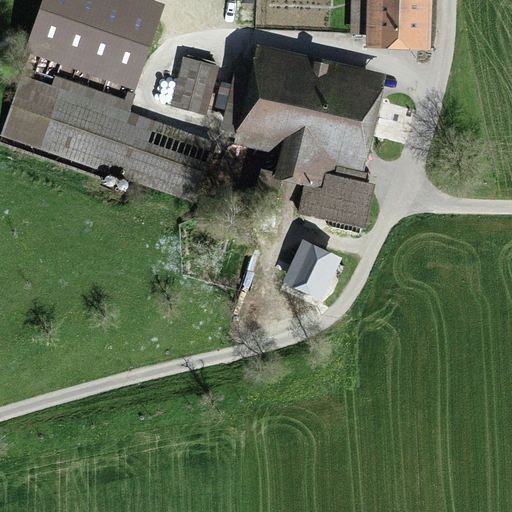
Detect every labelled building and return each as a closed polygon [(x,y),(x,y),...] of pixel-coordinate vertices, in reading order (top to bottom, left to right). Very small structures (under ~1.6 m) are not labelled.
[(136,87),(165,0),(164,0),(42,0),(26,50),(136,87)] [(430,0),(350,0),(350,33),(366,33),(366,45),(430,46),(430,0)] [(278,153),(274,169),(273,175),(279,177),(306,182),(321,186),(325,168),(363,177),(387,70),(256,40),(233,143),(278,153)] [(205,114),(219,65),(184,56),(170,104),(205,114)] [(124,99),(26,65),(2,133),(197,200),(218,140),(130,110),(136,93),(127,90),(124,99)] [(273,175),(274,169),(259,165),(248,209),(270,215),(279,177),(273,175)] [(321,186),(306,182),(299,212),(366,226),(376,180),(363,177),(325,168),(321,186)] [(110,183),(112,183),(113,181),(114,180),(115,178),(114,176),(113,174),(112,173),(110,172),(108,172),(107,173),(105,174),(104,175),(104,177),(104,179),(104,180),(105,182),(107,183),(108,183),(110,183)] [(123,187),(125,187),(126,185),(127,184),(127,182),(127,180),(126,178),(125,177),(123,177),(121,176),(119,177),(118,178),(117,179),(116,181),(116,183),(117,184),(118,186),(119,187),(121,187),(123,187)] [(302,237),(282,280),(321,298),(341,255),(302,237)]
